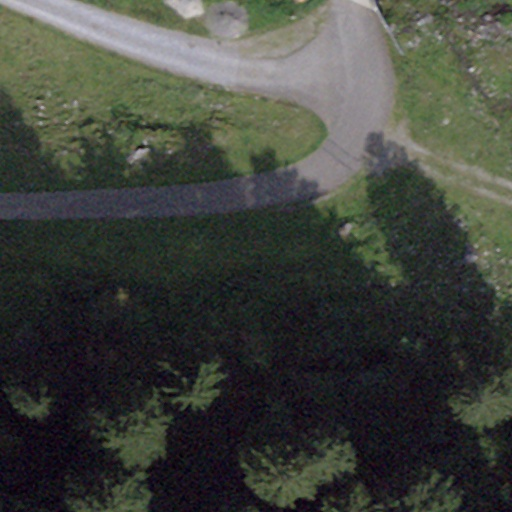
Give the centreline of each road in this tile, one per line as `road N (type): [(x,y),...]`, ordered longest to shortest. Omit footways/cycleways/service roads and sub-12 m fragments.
road 1 (track): [(0,199),(228,172),(325,127),(340,0)]
road 2 (track): [(56,0),(334,76)]
